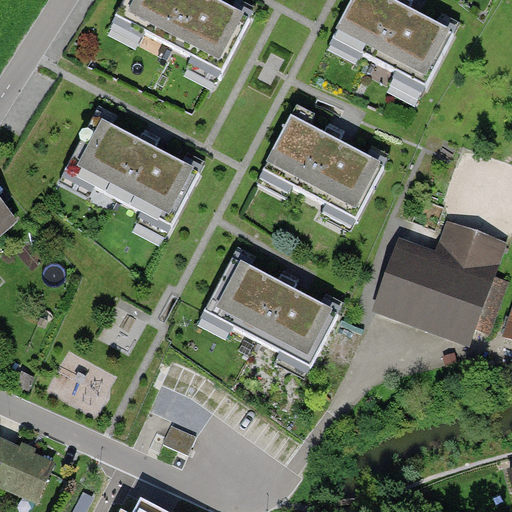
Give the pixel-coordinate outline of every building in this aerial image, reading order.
[(126,0),(117,19),(223,74),(251,21),(209,0),(126,0)] [(396,0),(392,7),(378,0),(356,0),(334,41),(426,90),(453,39),(408,15),(412,8),(397,0),(396,0)] [(139,146),(94,123),(66,175),(172,230),(200,177),(155,153),(158,146),(143,138),(139,146)] [(323,139),(292,123),(264,174),(356,223),(384,171),(339,147),(342,140),(327,132),(323,139)] [(0,234),(14,222),(0,205),(0,234)] [(436,255),(401,241),(374,312),(471,348),(508,250),(446,228),(436,255)] [(278,287),(232,263),(205,315),(311,370),(339,318),(294,294),(297,287),(282,279),(278,287)] [(201,438),(170,425),(161,446),(192,459),(201,438)] [(52,467),(0,443),(0,486),(36,503),(52,467)] [(157,511),(142,503),(137,511),(157,511)]
